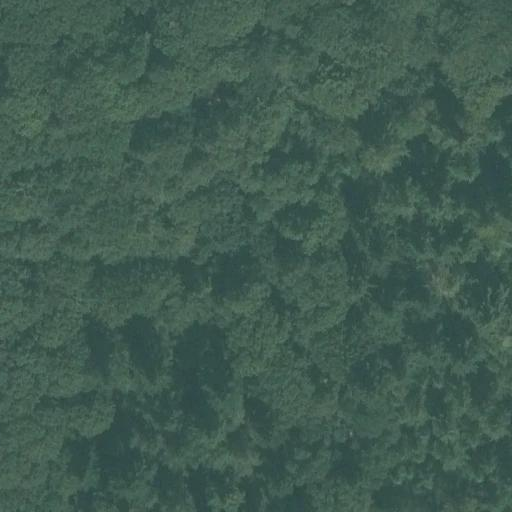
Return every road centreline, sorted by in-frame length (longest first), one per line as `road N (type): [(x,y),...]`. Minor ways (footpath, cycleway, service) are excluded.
road 1 (track): [(374,511),(253,221)]
road 2 (track): [(253,221),(167,0)]
